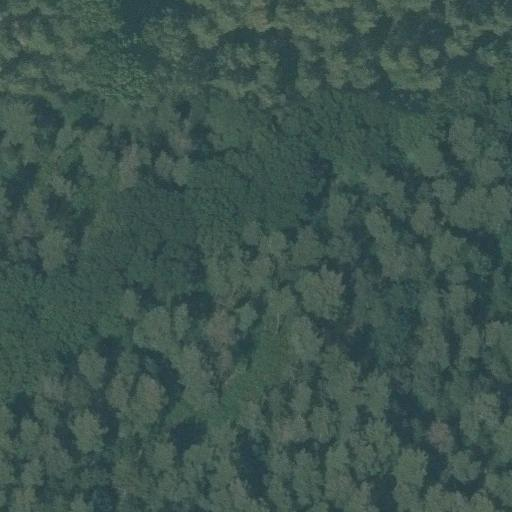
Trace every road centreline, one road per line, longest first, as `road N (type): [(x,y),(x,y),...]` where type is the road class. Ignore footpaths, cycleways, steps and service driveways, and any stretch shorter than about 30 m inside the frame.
road 1 (track): [(0,362),(511,63)]
road 2 (unknown): [(511,164),(479,81),(479,30),(460,0)]
